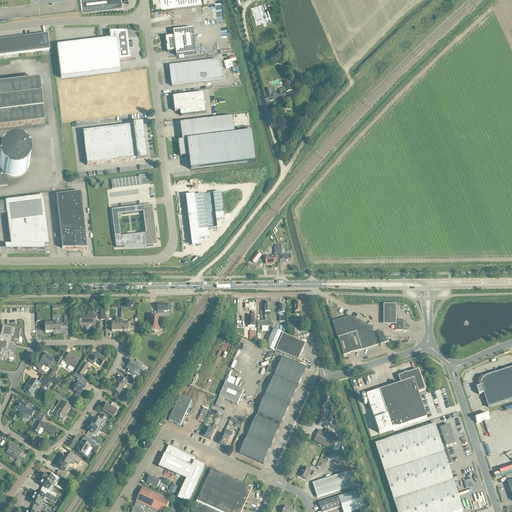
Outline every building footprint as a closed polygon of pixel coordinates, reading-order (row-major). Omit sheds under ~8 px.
[(80,0),(82,10),(122,5),(121,0),(80,0)] [(176,8),(177,20),(187,20),(187,14),(188,14),(187,11),(191,10),(191,8),(176,8)] [(177,56),(196,54),(194,30),(174,32),(174,36),(166,37),(166,38),(166,43),(167,43),(167,46),(167,47),(168,51),(168,52),(169,52),(173,52),(176,51),(177,56)] [(125,37),(124,32),(126,32),(124,32),(124,33),(121,33),(121,32),(109,32),(110,39),(57,46),(61,78),(120,71),(119,61),(130,59),(127,37),(125,37)] [(0,56),(49,50),(47,34),(0,40),(0,56)] [(219,61),(170,67),(172,86),(224,80),(219,61)] [(0,128),(44,123),(39,80),(0,85),(0,128)] [(287,92),(293,91),(290,82),(284,83),(287,92)] [(265,98),(266,103),(267,103),(271,102),(286,98),(287,98),(286,93),(287,92),(286,88),(285,88),(279,89),(280,94),(270,97),(265,98)] [(175,96),(173,97),(174,106),(175,112),(180,111),(181,116),(206,113),(204,93),(175,96)] [(183,141),(179,141),(181,157),(189,156),(191,170),(256,162),(252,132),(235,134),(233,117),(180,123),(183,141)] [(146,158),(142,130),(141,125),(83,132),(87,165),(146,158)] [(29,163),(29,162),(29,161),(29,160),(29,159),(29,158),(29,157),(28,156),(28,155),(27,154),(27,153),(26,152),(25,151),(24,150),(22,149),(21,148),(20,148),(19,147),(18,147),(17,147),(16,147),(15,146),(14,146),(13,146),(11,147),(10,147),(9,147),(7,148),(6,149),(5,149),(4,150),(3,151),(2,152),(1,154),(0,155),(0,168),(0,169),(1,170),(2,171),(2,172),(3,173),(4,174),(5,174),(6,175),(7,175),(8,176),(9,176),(10,177),(11,177),(12,177),(14,177),(15,177),(17,177),(18,177),(20,176),(21,175),(22,175),(23,174),(24,174),(25,173),(26,171),(27,170),(27,169),(28,168),(28,167),(29,166),(29,165),(29,164),(29,163)] [(139,177),(111,180),(112,189),(140,186),(150,184),(149,178),(148,178),(147,174),(138,175),(139,177)] [(239,190),(213,193),(216,221),(224,219),(222,211),(233,209),(232,203),(240,202),(239,190)] [(87,249),(86,246),(81,193),(56,195),(62,249),(87,249)] [(208,230),(217,229),(212,193),(185,196),(191,247),(201,246),(200,240),(209,239),(208,230)] [(43,196),(5,201),(11,244),(21,244),(22,249),(44,249),(44,245),(49,245),(43,196)] [(121,236),(115,237),(116,248),(147,246),(157,245),(152,205),(142,206),(124,208),(125,214),(143,212),(145,233),(121,236)] [(266,264),(275,263),(275,262),(279,262),(278,244),(278,245),(275,245),(275,247),(274,247),(274,255),(265,256),(266,264)] [(282,255),(282,254),(281,244),(278,244),(279,262),(282,262),(283,263),(291,262),(290,254),(282,255)] [(261,256),(257,253),(251,261),(255,264),(261,256)] [(270,327),(271,308),(271,303),(265,303),(265,316),(267,316),(267,321),(262,321),(262,327),(264,327),(264,329),(271,329),(270,327)] [(157,309),(157,314),(163,314),(163,311),(165,311),(166,311),(171,311),(171,304),(157,304),(157,309)] [(396,304),(383,304),(383,324),(396,324),(396,304)] [(95,325),(95,312),(87,312),(87,316),(79,316),(79,325),(85,325),(85,324),(87,324),(87,325),(88,325),(88,324),(95,324),(95,325)] [(159,331),(160,321),(161,317),(148,316),(147,330),(159,331)] [(344,356),(361,350),(377,345),(372,328),(350,317),(333,322),(338,339),(339,342),(337,343),(340,354),(343,354),(344,356)] [(108,319),(105,319),(105,326),(111,326),(111,331),(112,331),(119,331),(119,323),(119,318),(115,319),(115,323),(112,323),(111,323),(108,323),(108,319)] [(404,324),(404,320),(403,320),(403,321),(399,321),(397,323),(396,325),(395,331),(403,331),(407,331),(407,324),(404,324)] [(134,329),(134,321),(130,321),(130,322),(127,322),(119,323),(119,331),(123,331),(124,331),(127,331),(128,331),(127,328),(133,328),(133,329),(134,329)] [(2,327),(0,337),(0,357),(0,358),(0,359),(9,361),(9,360),(13,361),(16,347),(14,347),(15,344),(18,344),(19,339),(21,340),(22,332),(2,327)] [(275,352),(276,350),(283,334),(284,333),(273,328),(264,347),(275,352)] [(381,344),(386,343),(383,332),(378,333),(381,344)] [(305,344),(301,342),(283,334),(276,350),(293,359),(298,361),(305,344)] [(90,358),(88,361),(90,362),(93,364),(94,363),(96,364),(100,367),(105,360),(95,353),(91,359),(90,358)] [(38,364),(36,367),(39,369),(37,372),(41,375),(42,375),(44,372),(41,370),(45,363),(49,366),(49,367),(53,370),(56,365),(57,364),(53,361),(53,360),(50,358),(51,357),(45,354),(38,365),(38,364)] [(79,360),(69,354),(67,357),(63,355),(64,354),(58,362),(57,364),(60,366),(61,365),(63,366),(66,363),(70,365),(67,369),(71,372),(74,368),(79,360)] [(306,367),(301,365),(283,357),(240,453),(263,464),(280,427),(279,427),(281,423),(306,367)] [(144,364),(141,363),(137,360),(135,363),(131,361),(126,370),(127,370),(127,371),(128,371),(134,375),(139,366),(142,367),(144,364)] [(82,376),(88,366),(84,363),(78,373),(82,376)] [(477,388),(479,395),(484,393),(488,408),(511,399),(511,368),(485,377),(485,378),(483,379),(481,384),(481,386),(477,388)] [(425,390),(419,370),(406,374),(406,373),(402,375),(398,377),(401,383),(379,391),(392,429),(427,418),(418,392),(425,390)] [(26,386),(24,390),(31,395),(36,387),(37,388),(38,386),(43,389),(42,390),(46,392),(50,385),(52,382),(50,380),(43,376),(41,379),(38,383),(31,379),(29,383),(30,383),(27,387),(26,386)] [(87,385),(89,382),(80,376),(76,381),(78,382),(75,387),(73,386),(71,390),(76,393),(75,395),(79,397),(82,392),(84,393),(86,389),(83,387),(85,384),(87,385)] [(132,383),(134,380),(127,376),(124,380),(120,378),(117,384),(123,388),(126,384),(130,386),(132,383)] [(237,405),(244,390),(225,382),(215,406),(220,408),(224,399),(237,405)] [(120,402),(121,399),(120,398),(121,396),(119,394),(123,388),(117,384),(112,390),(116,393),(113,398),(120,402)] [(61,401),(53,414),(55,415),(60,418),(60,419),(61,418),(63,420),(65,416),(70,408),(66,405),(68,402),(57,395),(55,398),(61,401)] [(180,427),(182,422),(192,401),(180,396),(169,421),(180,427)] [(21,402),(17,409),(22,412),(22,411),(24,412),(24,413),(26,414),(24,417),(28,420),(30,416),(31,417),(33,412),(34,410),(25,405),(21,402)] [(112,408),(106,404),(102,410),(113,417),(117,411),(119,408),(114,405),(112,408)] [(206,416),(209,410),(204,407),(201,414),(206,416)] [(35,427),(33,431),(40,435),(43,429),(54,435),(56,431),(52,428),(41,423),(45,416),(39,412),(35,419),(39,421),(35,427)] [(95,418),(91,424),(100,430),(101,427),(100,426),(102,422),(104,424),(105,422),(107,419),(105,418),(101,415),(98,419),(97,419),(95,418)] [(242,426),(243,423),(231,418),(230,421),(242,426)] [(218,426),(221,420),(217,419),(215,425),(214,424),(212,429),(208,427),(206,433),(204,437),(211,440),(213,436),(218,426)] [(89,431),(85,436),(86,437),(92,440),(93,437),(95,435),(96,436),(98,433),(100,430),(91,424),(87,430),(89,431)] [(452,463),(446,447),(456,444),(450,425),(440,428),(440,429),(437,430),(435,425),(375,444),(397,511),(457,511),(463,510),(448,465),(452,463)] [(227,447),(231,438),(233,433),(229,431),(231,427),(228,426),(226,430),(224,434),(220,444),(227,447)] [(332,450),(337,439),(319,431),(314,441),(332,450)] [(78,446),(77,449),(77,450),(81,453),(84,455),(90,447),(93,449),(95,445),(92,443),(93,441),(92,440),(86,437),(85,439),(83,441),(79,447),(78,446)] [(15,448),(16,447),(9,443),(6,448),(7,447),(8,448),(8,449),(9,449),(7,453),(18,460),(15,464),(18,466),(22,460),(19,458),(22,452),(15,448)] [(178,499),(189,504),(206,467),(195,461),(196,458),(169,445),(159,467),(186,480),(178,499)] [(78,461),(80,458),(72,453),(72,454),(73,454),(70,458),(64,455),(63,457),(62,457),(62,458),(60,461),(69,466),(71,462),(74,464),(77,460),(78,461)] [(66,476),(68,473),(65,472),(69,466),(60,461),(56,467),(60,470),(57,474),(51,470),(50,470),(57,474),(65,479),(66,478),(65,478),(66,476)] [(307,480),(311,470),(303,467),(299,477),(307,480)] [(236,511),(241,511),(252,488),(212,469),(210,474),(200,495),(236,511)] [(317,498),(322,496),(355,486),(350,471),(312,483),(317,498)] [(52,478),(46,474),(45,475),(44,475),(42,479),(52,485),(55,480),(57,482),(59,478),(53,475),(52,478)] [(151,477),(150,476),(147,483),(160,489),(161,486),(159,485),(160,481),(152,477),(153,477),(151,477)] [(40,483),(39,485),(40,485),(45,488),(43,491),(49,495),(55,498),(56,496),(50,492),(51,491),(48,490),(52,485),(42,479),(40,482),(40,483)] [(176,495),(178,491),(177,491),(178,487),(172,485),(169,492),(176,495)] [(164,511),(170,500),(147,490),(143,488),(136,502),(138,503),(136,506),(135,505),(131,511),(144,511),(156,511),(157,511),(158,511),(164,511)] [(354,511),(365,509),(359,490),(338,497),(319,503),(321,511),(325,511),(341,507),(343,511),(354,511)] [(49,495),(43,491),(41,494),(36,492),(36,491),(35,493),(34,493),(32,497),(42,502),(45,496),(47,498),(49,495)] [(236,511),(200,495),(192,511),(236,511)] [(41,505),(42,502),(32,497),(30,501),(31,501),(30,503),(36,505),(35,509),(41,511),(43,506),(41,505)]
